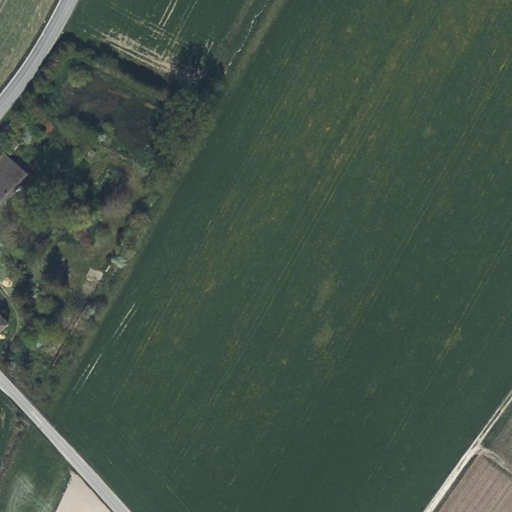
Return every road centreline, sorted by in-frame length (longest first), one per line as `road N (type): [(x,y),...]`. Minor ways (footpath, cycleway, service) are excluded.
road 1 (unclassified): [(126,511),(0,379)]
road 2 (track): [(428,511),(511,395)]
road 3 (tertiary): [(0,113),(66,0)]
